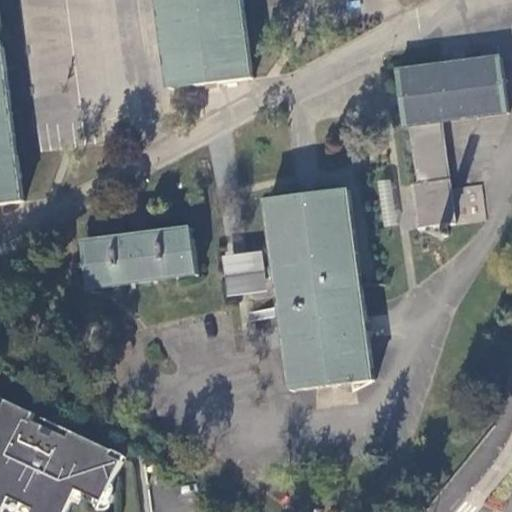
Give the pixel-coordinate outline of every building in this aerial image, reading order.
[(161,0),(173,91),(256,79),(245,0),(161,0)] [(0,5),(0,207),(26,204),(0,5)] [(500,55),(399,65),(411,185),(398,186),(403,229),(460,223),(459,221),(485,218),(482,186),(450,189),(443,119),(506,113),(500,55)] [(280,278),(294,393),(377,382),(352,192),(270,203),(278,267),(269,268),(268,268),(269,279),(270,279),(280,278)] [(87,245),(94,293),(201,278),(195,230),(87,245)] [(272,293),(270,279),(269,279),(268,268),(269,268),(267,252),(228,257),(234,298),(272,293)] [(69,511),(80,490),(105,501),(126,457),(0,396),(0,511),(69,511)]
